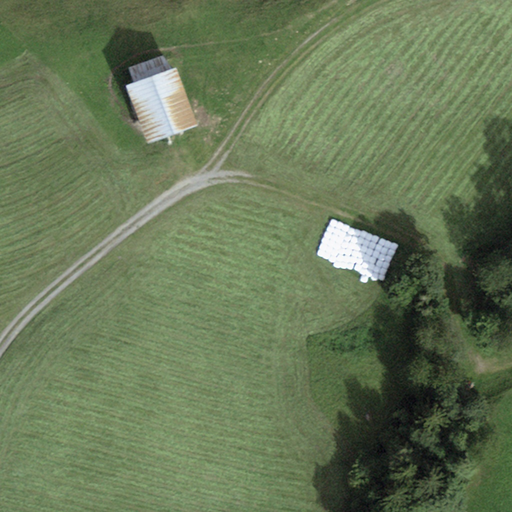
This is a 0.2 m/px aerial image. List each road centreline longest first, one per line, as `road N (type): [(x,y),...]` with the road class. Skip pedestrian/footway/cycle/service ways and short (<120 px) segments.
road 1 (track): [(205,183),(261,183),(511,329)]
road 2 (track): [(205,183),(340,24),(411,0)]
road 3 (track): [(0,353),(205,183)]
